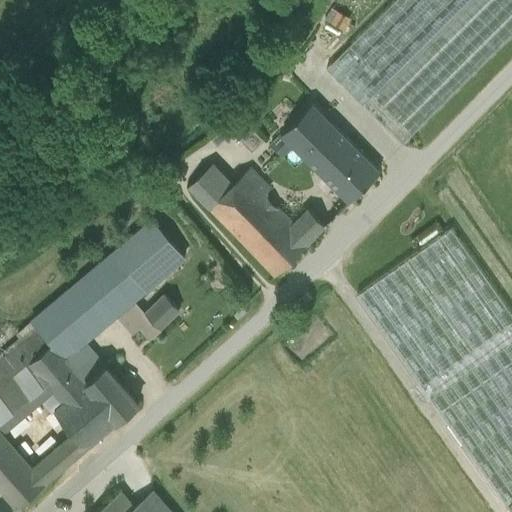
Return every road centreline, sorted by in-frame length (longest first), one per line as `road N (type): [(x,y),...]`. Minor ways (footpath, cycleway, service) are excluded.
road 1 (unclassified): [(46,511),(313,273),(511,66)]
road 2 (track): [(0,98),(128,0)]
